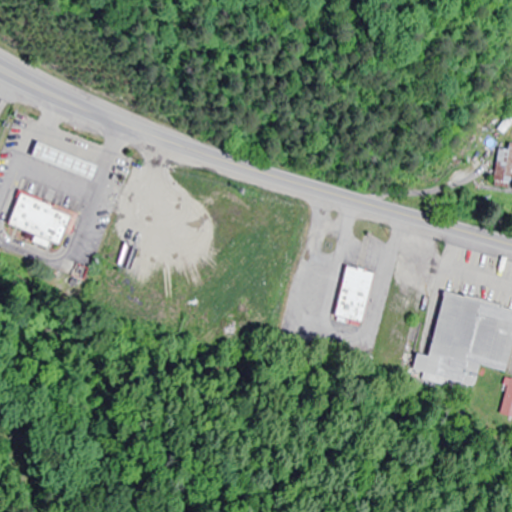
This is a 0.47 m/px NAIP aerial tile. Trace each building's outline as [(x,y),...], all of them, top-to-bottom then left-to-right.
[(93,167),(31,143),(26,156),(87,180),(93,167)] [(494,149),(486,186),(506,190),(511,159),(511,144),(505,143),(503,151),(494,149)] [(0,220),(11,191),(73,216),(58,253),(0,229),(0,220)] [(369,273),(339,267),(328,321),(358,327),(369,273)] [(408,372),(467,386),(471,365),(501,372),(511,325),(511,311),(438,294),(423,357),(412,355),(408,372)] [(511,380),(506,379),(497,415),(511,418),(511,380)]
